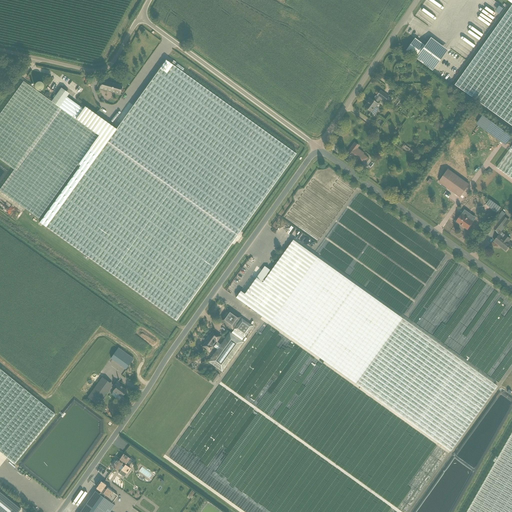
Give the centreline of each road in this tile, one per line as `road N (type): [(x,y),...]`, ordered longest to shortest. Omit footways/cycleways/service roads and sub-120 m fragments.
road 1 (unclassified): [(60,511),(318,152)]
road 2 (unclassified): [(511,288),(318,152)]
road 3 (unclassified): [(318,147),(140,16)]
road 4 (unclassified): [(318,147),(417,0)]
road 5 (unclassified): [(0,50),(95,72),(110,65),(140,16)]
